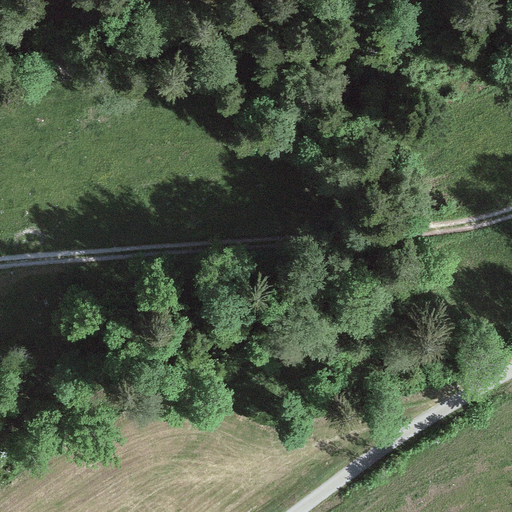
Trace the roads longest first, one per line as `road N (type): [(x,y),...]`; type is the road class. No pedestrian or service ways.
road 1 (track): [(511,209),(421,229),(0,263)]
road 2 (unclassified): [(295,511),(511,367)]
